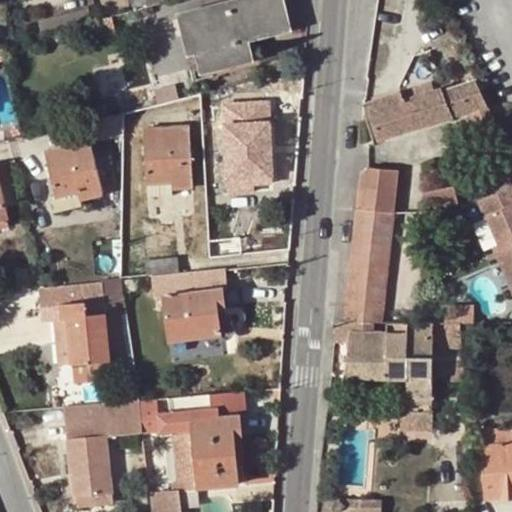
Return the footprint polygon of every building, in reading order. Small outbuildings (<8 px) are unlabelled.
[(239,0),(180,14),(186,37),(210,32),(219,67),(250,60),(245,37),(252,36),(286,27),(278,0),(239,0)] [(41,19),(44,31),(90,20),(87,8),(41,19)] [(210,32),(186,37),(197,80),(259,66),(258,57),(252,36),(245,37),(250,60),(219,67),(210,32)] [(468,110),(487,105),(476,79),(443,88),(442,86),(403,97),(401,90),(366,101),(371,117),(378,138),(468,110)] [(161,102),(185,96),(182,84),(158,89),(161,102)] [(269,105),(225,106),(225,118),(226,123),(270,121),(269,105)] [(493,119),(492,117),(487,105),(468,110),(473,127),(481,124),(493,119)] [(225,106),(203,108),(204,119),(225,118),(225,106)] [(158,115),(160,126),(187,125),(186,110),(158,115)] [(123,111),(73,123),(78,143),(90,140),(123,132),(123,111)] [(378,138),(371,117),(366,119),(374,144),(379,143),(378,138)] [(510,157),(493,119),(481,124),(497,162),(510,157)] [(272,182),(270,121),(226,123),(228,178),(251,178),(252,182),(272,182)] [(187,125),(160,126),(145,127),(145,181),(170,180),(170,186),(191,185),(189,125),(187,125)] [(90,140),(78,143),(46,150),(55,194),(51,194),(53,206),(80,201),(79,198),(102,192),(90,140)] [(0,180),(16,177),(12,159),(0,161),(0,180)] [(361,172),(357,208),(393,213),(397,170),(369,166),(361,172)] [(0,187),(5,209),(24,205),(16,177),(0,180),(0,187)] [(251,178),(228,178),(228,192),(252,192),(252,182),(251,178)] [(170,180),(145,181),(146,195),(171,194),(170,186),(170,180)] [(511,185),(481,196),(511,287),(511,185)] [(467,201),(466,186),(443,189),(444,204),(438,204),(439,214),(449,213),(448,203),(467,201)] [(0,187),(0,226),(9,224),(5,209),(0,187)] [(444,204),(443,189),(426,190),(427,205),(438,204),(444,204)] [(357,208),(344,322),(381,322),(393,213),(357,208)] [(205,254),(179,256),(179,271),(194,269),(205,268),(205,254)] [(147,258),(149,274),(160,273),(179,271),(179,256),(147,258)] [(227,267),(210,268),(205,268),(194,269),(197,290),(223,286),(230,285),(227,267)] [(179,271),(160,273),(163,293),(197,290),(194,269),(179,271)] [(138,276),(123,278),(123,280),(125,294),(132,294),(130,289),(139,288),(138,276)] [(104,301),(125,298),(125,294),(123,280),(102,281),(104,301)] [(110,359),(104,301),(102,281),(60,285),(64,318),(68,318),(72,362),(110,359)] [(197,290),(163,293),(169,339),(222,332),(219,308),(225,307),(223,286),(197,290)] [(461,322),(479,323),(479,305),(460,305),(450,305),(449,322),(461,322)] [(219,308),(222,332),(229,331),(225,307),(219,308)] [(453,352),(455,331),(409,331),(409,332),(407,373),(433,375),(435,351),(443,351),(453,352)] [(463,352),(462,331),(455,331),(453,352),(463,352)] [(407,373),(409,332),(361,332),(350,332),(345,376),(407,379),(407,374),(407,373)] [(437,408),(443,351),(435,351),(433,375),(430,394),(430,398),(430,401),(431,408),(437,408)] [(414,395),(430,394),(433,375),(407,373),(407,374),(407,379),(407,383),(407,397),(414,395)] [(246,415),(244,390),(169,396),(170,406),(157,407),(159,426),(174,425),(192,423),(196,482),(197,488),(238,484),(234,438),(242,437),(241,416),(246,415)] [(430,401),(430,398),(430,394),(414,395),(407,397),(400,398),(402,410),(421,408),(431,408),(430,401)] [(138,398),(64,405),(64,406),(103,403),(105,416),(114,415),(115,428),(142,426),(140,412),(138,398)] [(103,403),(64,406),(66,420),(105,416),(103,403)] [(105,416),(66,420),(71,472),(74,472),(78,505),(115,499),(107,434),(115,433),(115,428),(114,415),(105,416)] [(178,483),(196,482),(192,423),(174,425),(178,483)] [(511,426),(484,429),(484,444),(511,442),(511,426)] [(246,483),(242,437),(234,438),(238,484),(246,483)] [(511,442),(484,444),(482,444),(486,497),(511,495),(511,442)] [(152,511),(180,511),(178,491),(149,493),(152,511)] [(333,494),(331,511),(384,511),(385,498),(333,494)]
